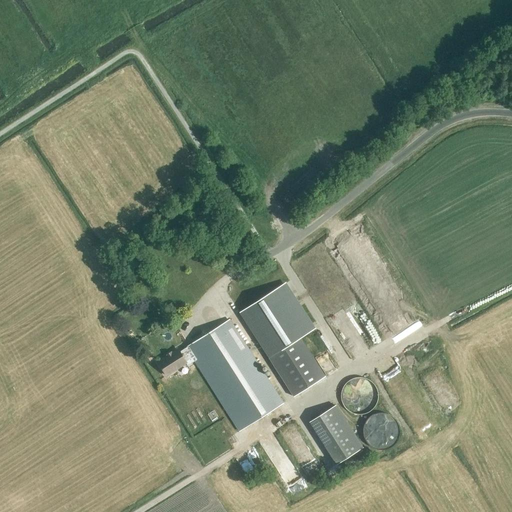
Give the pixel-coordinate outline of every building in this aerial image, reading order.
[(314,275),(317,282),(321,281),(314,262),(304,266),(309,277),(314,275)] [(243,292),(253,286),(250,281),(240,287),(243,292)] [(293,396),(325,376),(300,338),(313,329),(285,284),(240,313),(293,396)] [(493,298),(504,291),(502,287),(491,294),(493,298)] [(283,403),(229,320),(186,347),(180,352),(178,349),(158,362),(167,376),(187,363),(193,358),(240,431),(283,403)] [(344,386),(342,388),(341,390),(341,393),(341,395),(341,398),(341,400),(342,403),(343,405),(344,407),(346,409),(348,411),(350,412),(352,413),(354,414),(357,414),(359,415),(362,414),(364,414),(367,413),(369,412),(371,410),(373,409),(374,407),(376,405),(377,403),(377,401),(378,398),(378,396),(378,394),(377,391),(377,389),(376,387),(374,385),(373,383),(371,382),(369,380),(367,379),(365,378),(362,378),(360,377),(358,377),(355,378),(353,378),(351,379),(348,381),(347,382),(345,384),(344,386)] [(386,425),(377,423),(375,432),(400,438),(405,419),(388,415),(386,425)] [(308,431),(302,434),(311,449),(317,446),(308,431)] [(283,505),(297,498),(294,491),(279,497),(283,505)]
